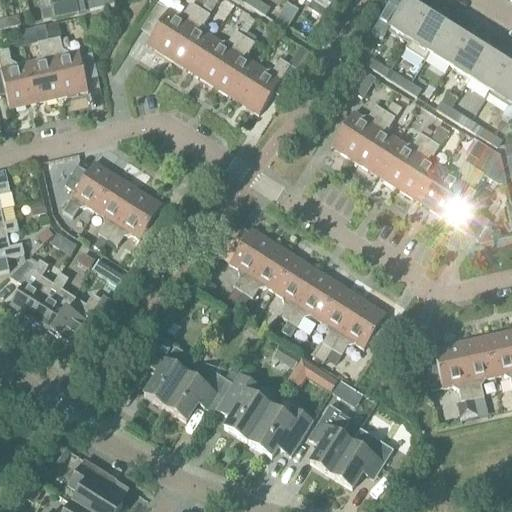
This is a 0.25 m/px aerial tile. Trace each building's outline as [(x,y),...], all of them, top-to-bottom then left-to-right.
[(103,0),(99,1),(101,10),(113,8),(111,0),(103,0)] [(190,76),(212,41),(203,35),(202,28),(217,4),(211,0),(207,0),(199,13),(168,62),(190,76)] [(254,13),(259,5),(251,0),(246,0),(243,6),(254,13)] [(313,0),(307,11),(322,20),(334,0),(313,0)] [(89,13),(101,10),(99,1),(87,4),(89,13)] [(82,3),(75,5),(78,15),(84,14),(82,3)] [(407,47),(425,17),(405,4),(386,33),(407,47)] [(259,5),(254,13),(264,19),(269,11),(259,5)] [(168,62),(199,13),(190,7),(184,16),(176,18),(157,6),(141,31),(151,38),(145,48),(168,62)] [(52,12),(54,21),(66,18),(64,9),(52,12)] [(42,23),(54,21),(52,12),(40,14),(42,23)] [(429,56),(446,30),(425,17),(407,47),(409,44),(429,56)] [(284,32),(289,24),(279,18),(274,25),(284,32)] [(6,22),(8,31),(19,28),(17,20),(6,22)] [(244,41),(248,35),(252,29),(244,25),(237,36),(235,35),(228,45),(220,46),(212,41),(190,76),(213,91),(244,41)] [(57,26),(45,29),(47,40),(59,38),(57,26)] [(61,101),(48,44),(47,40),(45,29),(35,31),(39,46),(37,46),(40,57),(36,64),(26,66),(35,107),(61,101)] [(449,69),(466,43),(446,30),(429,56),(449,69)] [(248,35),(244,41),(252,46),(255,40),(248,35)] [(48,44),(61,101),(87,95),(78,54),(68,57),(61,53),(58,41),(48,44)] [(253,47),(252,46),(244,41),(213,91),(235,104),(257,69),(249,64),(247,56),(253,47)] [(470,82),(486,56),(466,43),(449,69),(470,82)] [(35,107),(26,66),(17,68),(9,64),(7,53),(0,54),(0,74),(8,113),(35,107)] [(488,98),(507,68),(486,56),(470,82),(489,94),(487,97),(488,98)] [(257,69),(235,104),(258,119),(289,69),(280,63),(274,73),(266,75),(257,69)] [(375,75),(385,81),(390,74),(380,67),(375,75)] [(511,71),(507,68),(488,98),(507,110),(501,120),(509,125),(511,122),(511,71)] [(361,102),(374,82),(364,75),(351,95),(361,102)] [(420,93),(416,90),(423,80),(417,76),(410,87),(405,94),(415,101),(420,93)] [(405,94),(410,87),(400,80),(395,88),(405,94)] [(369,96),(387,102),(391,90),(373,84),(369,96)] [(396,119),(401,111),(392,105),(387,112),(396,119)] [(446,120),(451,112),(440,105),(435,114),(446,120)] [(353,165),(385,115),(375,109),(369,119),(362,121),(353,115),(330,151),(353,165)] [(459,128),(463,120),(451,112),(446,120),(459,128)] [(27,113),(11,122),(19,136),(35,127),(27,113)] [(376,180),(399,144),(389,138),(387,131),(394,121),(385,115),(353,165),(376,180)] [(486,146),(491,138),(471,125),(466,133),(486,146)] [(439,130),(431,144),(438,149),(446,136),(439,130)] [(425,131),(421,138),(427,141),(430,135),(425,131)] [(421,158),(430,144),(427,142),(420,138),(414,147),(407,149),(399,144),(376,180),(398,194),(421,158)] [(491,138),(486,146),(496,152),(501,144),(491,138)] [(420,208),(443,172),(434,166),(432,159),(438,149),(430,144),(421,158),(398,194),(420,208)] [(442,221),(473,172),(477,165),(468,159),(458,175),(451,177),(443,172),(420,208),(442,221)] [(71,201),(62,215),(71,221),(77,211),(85,210),(93,215),(115,180),(93,166),(86,176),(75,170),(62,191),(73,198),(71,201)] [(473,172),(442,221),(465,236),(487,200),(478,194),(476,187),(482,177),(473,172)] [(115,180),(93,215),(103,221),(104,228),(98,237),(100,239),(106,243),(115,229),(137,194),(115,180)] [(115,229),(106,243),(116,249),(122,239),(129,238),(139,244),(141,240),(152,246),(167,222),(156,216),(161,209),(137,194),(115,229)] [(37,218),(45,216),(42,204),(34,205),(37,218)] [(0,237),(6,236),(6,237),(17,235),(14,225),(4,227),(0,213),(0,237)] [(476,240),(475,242),(478,247),(493,243),(490,231),(484,228),(476,240)] [(51,237),(46,231),(37,239),(43,245),(51,237)] [(250,233),(227,268),(238,275),(239,281),(233,290),(234,291),(242,296),(250,283),(273,247),(250,233)] [(0,275),(8,274),(5,262),(22,258),(20,248),(9,251),(6,236),(0,237),(0,275)] [(100,239),(94,248),(100,252),(105,243),(100,239)] [(250,283),(242,296),(249,300),(251,302),(257,292),(264,292),(272,297),(295,261),(273,247),(250,283)] [(91,273),(97,263),(84,255),(78,265),(91,273)] [(295,261),(272,297),(282,303),(284,309),(278,318),(287,324),(295,311),(317,275),(295,261)] [(53,288),(40,280),(46,270),(38,265),(35,269),(27,264),(8,281),(22,290),(10,310),(31,323),(53,288)] [(295,311),(287,324),(293,328),(296,330),(302,320),(309,320),(316,325),(339,289),(317,275),(295,311)] [(121,293),(128,282),(117,276),(110,287),(121,293)] [(51,336),(73,301),(60,293),(67,282),(59,277),(53,288),(31,323),(51,336)] [(205,282),(201,290),(211,296),(215,289),(205,282)] [(339,289),(316,325),(327,331),(328,337),(322,347),(331,353),(339,339),(362,303),(339,289)] [(235,292),(228,303),(234,306),(240,296),(235,292)] [(73,301),(51,336),(72,349),(91,319),(101,326),(111,310),(114,305),(103,299),(100,304),(92,298),(85,309),(73,301)] [(339,339),(331,353),(340,359),(346,348),(353,348),(362,354),(385,318),(362,303),(339,339)] [(287,325),(281,334),(290,339),(296,330),(287,325)] [(511,389),(511,336),(511,334),(485,340),(494,382),(505,379),(511,383),(511,389)] [(483,384),(494,382),(485,340),(460,346),(469,387),(472,403),(483,400),(480,389),(483,384)] [(164,413),(186,379),(195,364),(174,351),(158,341),(143,364),(159,374),(143,399),(164,413)] [(461,405),(472,403),(469,387),(460,346),(432,352),(435,362),(423,364),(430,394),(441,392),(442,393),(453,391),(459,394),(461,405)] [(322,348),(315,360),(322,364),(329,353),(322,348)] [(331,354),(327,361),(335,366),(339,359),(331,354)] [(186,379),(164,413),(185,426),(196,408),(201,401),(217,412),(232,388),(224,383),(216,377),(211,385),(202,379),(191,372),(186,379)] [(230,374),(224,383),(232,388),(238,379),(230,374)] [(247,447),(269,412),(253,402),(259,392),(238,379),(232,388),(217,412),(215,414),(229,422),(223,432),(247,447)] [(327,379),(320,390),(330,396),(337,385),(327,379)] [(344,400),(349,392),(340,387),(335,395),(344,400)] [(330,480),(351,448),(339,440),(348,426),(338,420),(341,417),(329,409),(311,436),(323,444),(309,467),(330,480)] [(269,412),(247,447),(270,462),(276,452),(290,461),(312,426),(290,412),(284,421),(269,412)] [(351,448),(330,480),(351,493),(365,470),(377,478),(392,454),(371,441),(362,455),(351,448)] [(71,507),(77,511),(119,511),(121,509),(106,499),(103,503),(97,499),(109,480),(84,464),(69,486),(71,491),(78,496),(71,507)]
